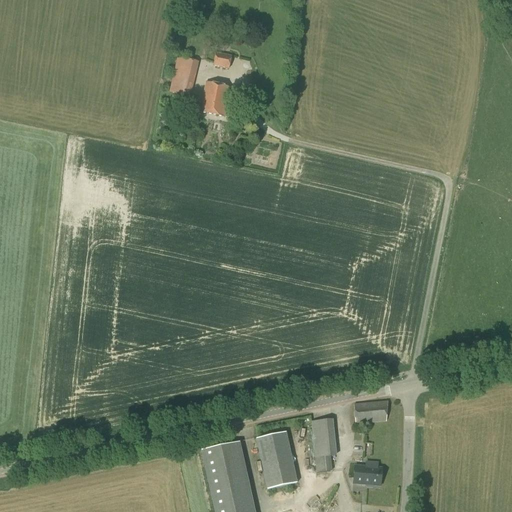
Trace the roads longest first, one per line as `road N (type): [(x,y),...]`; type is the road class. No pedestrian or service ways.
road 1 (tertiary): [(0,474),(414,385)]
road 2 (tertiary): [(405,511),(414,385)]
